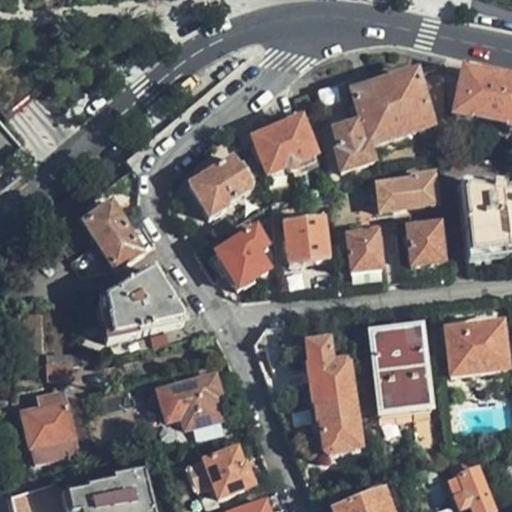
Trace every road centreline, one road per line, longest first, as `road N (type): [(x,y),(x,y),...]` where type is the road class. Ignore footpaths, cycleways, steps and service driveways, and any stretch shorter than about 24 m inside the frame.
road 1 (unclassified): [(331,23),(166,161),(153,190),(153,222),(223,320)]
road 2 (residential): [(0,220),(193,55),(259,26),(331,23)]
road 3 (unclassified): [(223,320),(511,284)]
road 4 (unclassified): [(223,320),(299,511)]
road 5 (residential): [(331,23),(374,18),(511,51)]
